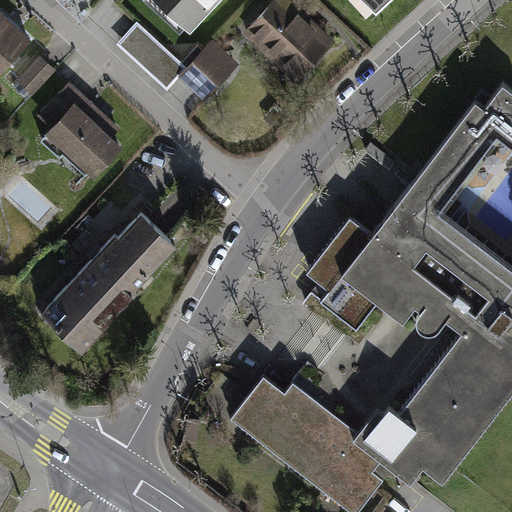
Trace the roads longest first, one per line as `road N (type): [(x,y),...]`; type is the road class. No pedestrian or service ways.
road 1 (residential): [(115,474),(272,196)]
road 2 (residential): [(272,196),(228,170),(41,0)]
road 3 (residential): [(272,196),(348,108),(464,0)]
road 4 (tertiary): [(115,474),(0,394)]
